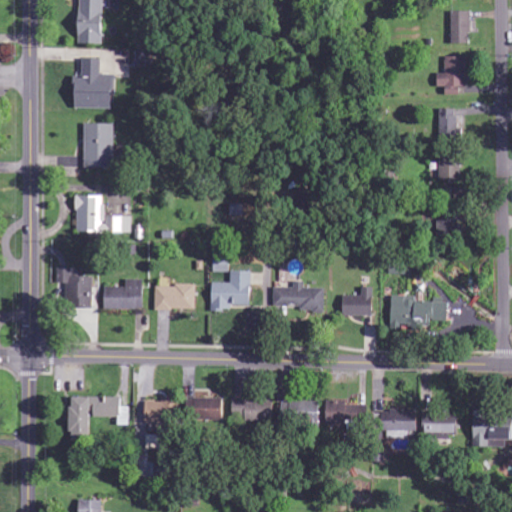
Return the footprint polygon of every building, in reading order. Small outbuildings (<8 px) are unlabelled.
[(106,44),(106,0),(81,0),(81,44),(106,44)] [(472,12),(452,13),(453,46),(473,45),(472,12)] [(138,69),(149,69),(149,52),(138,52),(138,69)] [(466,58),(448,58),(447,75),(440,74),(440,88),(449,88),(449,96),(465,96),(466,58)] [(117,109),(117,76),(103,75),(104,59),(85,59),(85,77),(78,77),(77,108),(117,109)] [(459,111),(442,110),(441,139),(458,140),(459,111)] [(118,124),(88,124),(87,168),(116,169),(118,124)] [(441,159),(442,188),(461,187),(460,158),(441,159)] [(134,217),(107,217),(107,197),(80,196),(79,233),(134,233),(134,217)] [(461,235),(457,214),(444,217),(448,238),(461,235)] [(231,251),(214,251),(215,273),(231,273),(231,251)] [(391,275),(409,275),(410,263),(391,263),(391,275)] [(96,278),(83,278),(83,270),(59,269),(58,284),(70,284),(70,307),(95,308),(96,278)] [(254,272),(233,272),(233,284),(214,284),(214,312),(234,312),(234,306),(254,307),(254,272)] [(147,310),(146,280),(128,281),(128,287),(107,287),(108,310),(147,310)] [(276,307),(303,307),(302,312),(326,313),(327,289),(306,289),(306,283),(296,283),(296,289),(276,288),(276,307)] [(199,287),(158,286),(157,310),(199,311),(199,287)] [(346,296),(346,316),(376,317),(376,288),(365,288),(364,296),(346,296)] [(418,302),(418,297),(394,296),(393,328),(436,330),(436,321),(452,322),(453,303),(418,302)] [(124,398),(75,397),(75,440),(95,440),(95,418),(124,418),(124,398)] [(148,401),(146,423),(159,424),(158,436),(149,435),(148,444),(156,444),(156,449),(162,449),(163,436),(173,436),(176,399),(165,398),(164,402),(148,401)] [(189,419),(226,420),(226,400),(190,399),(189,419)] [(276,422),(276,401),(236,400),(235,421),(276,422)] [(284,426),(323,425),(323,402),(284,403),(284,426)] [(385,411),(386,432),(422,431),(421,410),(385,411)] [(427,412),(426,433),(462,434),(462,414),(427,412)] [(475,447),(510,448),(510,441),(511,440),(511,414),(476,414),(475,447)] [(86,501),(86,511),(104,511),(104,501),(86,501)]
